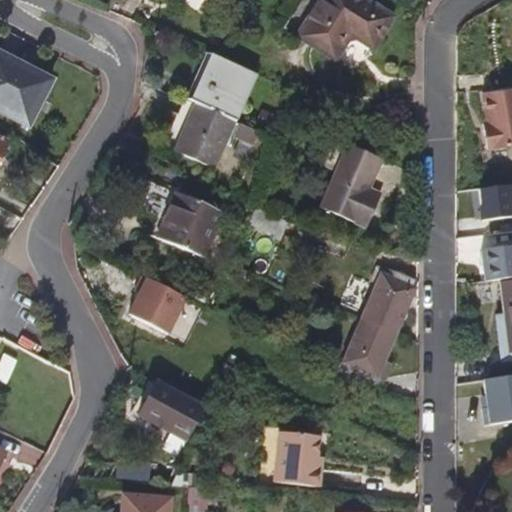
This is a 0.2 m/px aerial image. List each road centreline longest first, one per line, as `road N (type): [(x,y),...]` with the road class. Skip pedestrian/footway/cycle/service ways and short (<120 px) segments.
road 1 (residential): [(28,511),(73,436),(91,386),(88,356),(50,276),(45,238),(58,199),(117,111),(116,76),(100,46),(10,0)]
road 2 (residential): [(437,511),(440,44),(447,18),(467,0)]
